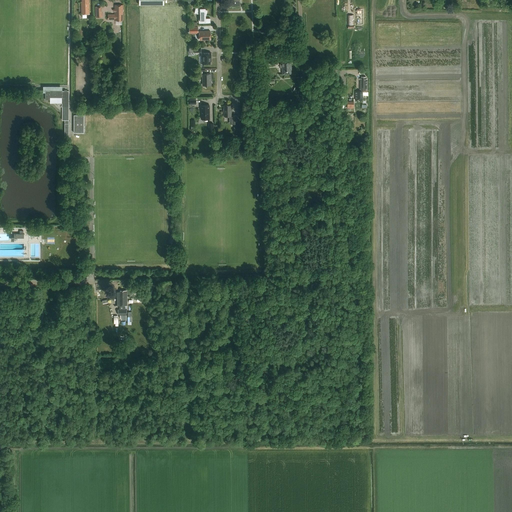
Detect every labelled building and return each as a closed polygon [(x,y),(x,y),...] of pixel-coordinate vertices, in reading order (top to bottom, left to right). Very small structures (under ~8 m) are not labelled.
[(81,0),(82,14),(90,14),(89,0),(81,0)] [(115,21),(123,21),(123,5),(115,5),(115,14),(108,14),(108,19),(115,19),(115,21)] [(206,19),(206,16),(207,11),(207,9),(201,9),(195,8),(194,14),(199,15),(200,19),(198,19),(198,24),(210,23),(210,19),(206,19)] [(210,32),(199,32),(199,40),(201,40),(201,41),(204,41),(204,40),(210,40),(210,32)] [(211,53),(203,53),(203,64),(210,64),(210,57),(211,57),(211,53)] [(283,74),(291,73),(290,58),(282,59),(282,64),(280,64),(280,67),(282,67),(283,74)] [(205,74),(205,71),(199,71),(199,77),(203,77),(203,85),(211,85),(211,74),(205,74)] [(363,92),(368,92),(368,79),(366,79),(366,77),(361,77),(361,79),(360,79),(360,92),(355,92),(355,100),(363,100),(363,92)] [(62,120),(65,120),(65,137),(69,137),(69,123),(69,91),(62,91),(63,87),(43,86),(43,93),(46,93),(46,99),(51,99),(51,103),(62,103),(62,107),(62,120)] [(202,119),(210,119),(210,105),(202,105),(202,119)] [(84,115),(74,115),(74,133),(84,133),(84,115)] [(117,292),(117,306),(119,306),(119,309),(125,309),(125,306),(127,306),(127,290),(120,290),(120,292),(117,292)] [(126,320),(126,310),(118,310),(118,315),(120,315),(120,319),(121,319),(121,320),(126,320)]
